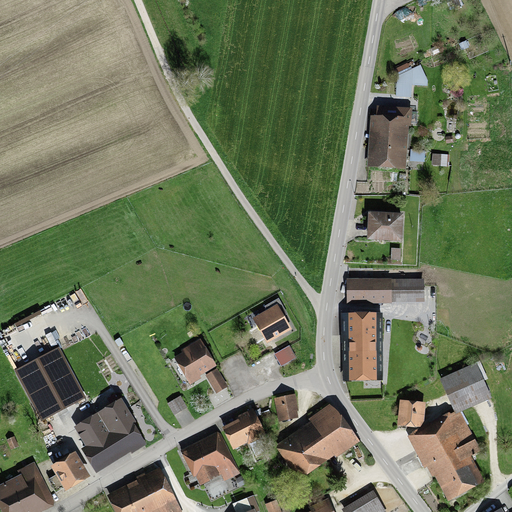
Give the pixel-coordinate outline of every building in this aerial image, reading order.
[(438,26),(414,36),(420,50),(444,40),(438,26)] [(421,68),(398,78),(397,99),(412,99),(412,87),(428,87),(428,84),(421,68)] [(409,113),(371,112),(369,171),(407,172),(409,113)] [(402,216),(369,216),(368,244),(402,244),(402,216)] [(425,281),(347,283),(348,307),(426,305),(425,281)] [(278,308),(252,321),(267,348),(292,335),(278,308)] [(387,316),(341,317),(342,384),(383,383),(382,347),(388,347),(387,316)] [(203,373),(214,366),(201,345),(173,361),(186,383),(203,373)] [(290,349),(275,357),(282,370),(297,362),(290,349)] [(62,353),(16,375),(40,423),(85,400),(62,353)] [(214,366),(203,373),(217,397),(228,390),(214,366)] [(449,395),(482,380),(477,366),(441,382),(449,395)] [(404,374),(388,374),(388,392),(404,392),(404,374)] [(294,398),(275,401),(279,425),(299,422),(294,398)] [(181,399),(169,406),(176,418),(188,411),(181,399)] [(121,402),(74,428),(86,449),(82,451),(96,475),(146,446),(121,402)] [(419,404),(401,403),(399,422),(418,423),(419,404)] [(332,409),(275,449),(300,484),(357,444),(332,409)] [(461,411),(408,438),(424,469),(429,467),(448,504),(486,485),(473,460),(483,455),(461,411)] [(256,415),(222,430),(233,453),(266,437),(256,415)] [(219,434),(181,453),(199,490),(237,471),(219,434)] [(14,440),(7,442),(11,452),(18,449),(14,440)] [(75,453),(50,466),(66,494),(90,480),(75,453)] [(22,477),(0,488),(0,506),(3,511),(35,511),(55,502),(36,464),(19,473),(22,477)] [(184,511),(161,469),(107,498),(114,511),(184,511)] [(384,511),(374,493),(343,511),(384,511)] [(280,511),(277,503),(266,507),(267,511),(280,511)]
